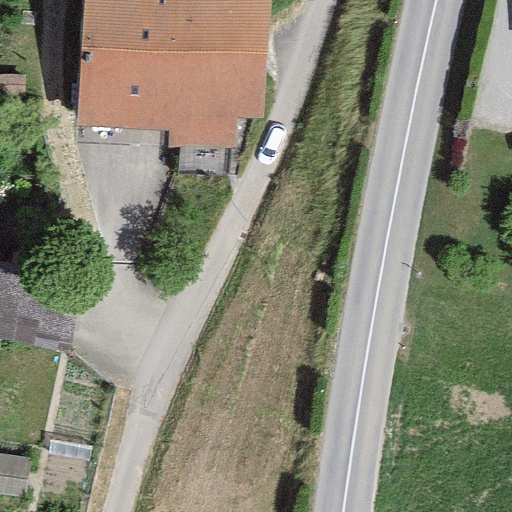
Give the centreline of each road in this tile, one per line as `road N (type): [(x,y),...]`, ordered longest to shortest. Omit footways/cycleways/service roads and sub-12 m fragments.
road 1 (track): [(307,0),(169,347),(113,511)]
road 2 (secondary): [(451,0),(363,511)]
